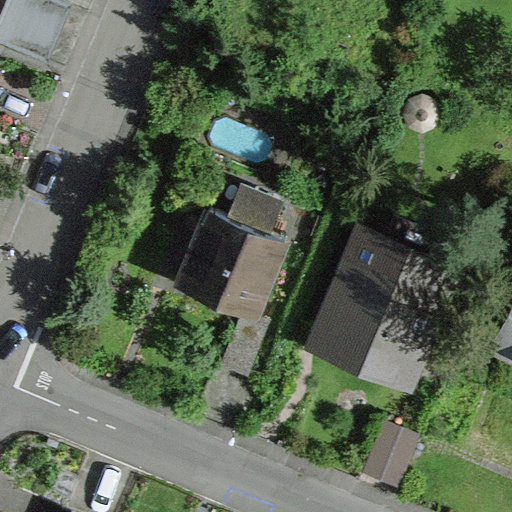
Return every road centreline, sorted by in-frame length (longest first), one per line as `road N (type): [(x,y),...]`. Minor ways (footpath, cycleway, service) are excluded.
road 1 (residential): [(0,320),(141,0)]
road 2 (residential): [(0,370),(317,511)]
